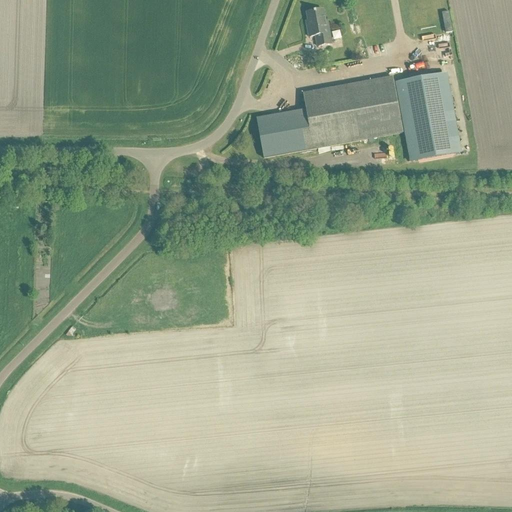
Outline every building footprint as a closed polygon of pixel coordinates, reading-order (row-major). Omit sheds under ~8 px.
[(399,43),(391,0),(350,8),(358,50),(399,43)] [(325,24),(323,11),(307,14),(310,30),(308,31),(309,39),(316,38),(318,48),(331,46),(327,24),(325,24)] [(400,83),(415,164),(457,156),(442,76),(400,83)] [(393,79),(322,91),(332,147),(403,135),(393,79)] [(332,147),(322,91),(303,95),(306,111),(257,120),(264,160),(332,147)]
